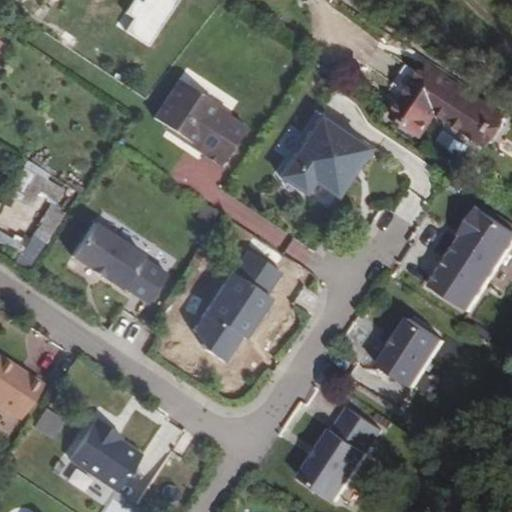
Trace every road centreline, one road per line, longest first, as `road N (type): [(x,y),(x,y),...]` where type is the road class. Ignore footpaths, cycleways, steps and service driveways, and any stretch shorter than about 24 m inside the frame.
road 1 (residential): [(242,450),(0,280)]
road 2 (residential): [(400,225),(242,450)]
road 3 (unknown): [(350,297),(247,216)]
